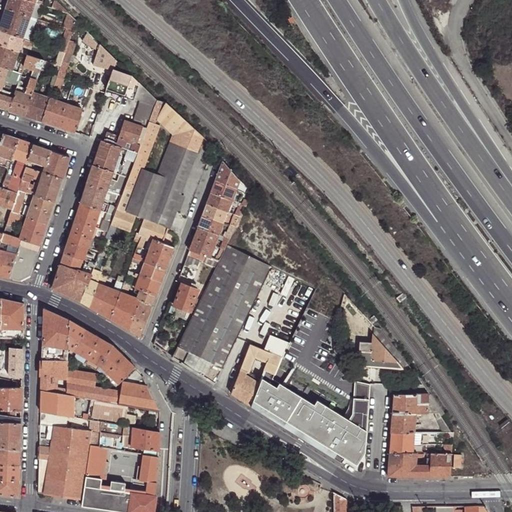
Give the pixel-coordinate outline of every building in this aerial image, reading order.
[(32,9),(35,2),(29,0),(9,0),(6,8),(30,16),(32,9)] [(62,11),(69,14),(55,0),(51,0),(50,4),(50,5),(50,7),(57,10),(62,11)] [(39,12),(42,4),(35,2),(32,9),(39,12)] [(30,18),(30,16),(6,8),(0,27),(0,30),(23,38),(30,18)] [(30,16),(37,19),(39,12),(32,9),(30,16)] [(59,20),(74,25),(76,20),(69,14),(62,11),(59,18),(59,20)] [(26,39),(27,39),(34,19),(30,18),(23,38),(26,39)] [(80,29),(86,30),(76,20),(74,25),(74,27),(80,29)] [(76,42),(80,29),(74,27),(73,31),(65,53),(61,66),(59,73),(54,86),(53,88),(53,89),(59,91),(69,64),(69,62),(72,55),(73,55),(77,43),(76,42)] [(65,53),(73,31),(67,29),(59,51),(65,53)] [(22,41),(23,38),(0,30),(0,46),(18,52),(22,41)] [(93,45),(95,39),(87,31),(83,42),(93,45)] [(26,44),(27,39),(26,39),(25,42),(22,41),(18,52),(22,54),(26,44)] [(113,70),(116,60),(100,44),(93,65),(113,70)] [(17,54),(18,52),(0,46),(0,66),(8,69),(12,70),(17,54)] [(61,66),(65,53),(59,51),(55,64),(61,66)] [(24,66),(27,55),(22,54),(21,56),(19,65),(24,66)] [(42,67),(44,61),(35,58),(27,55),(24,66),(30,68),(34,70),(40,72),(42,67)] [(51,70),(53,64),(44,61),(42,67),(51,70)] [(59,73),(61,66),(55,64),(53,64),(51,70),(59,73)] [(18,84),(22,74),(19,73),(12,70),(8,69),(4,80),(18,84)] [(113,70),(106,89),(124,96),(130,77),(113,70)] [(156,100),(131,76),(130,77),(124,96),(133,98),(133,99),(139,101),(133,121),(146,126),(148,122),(156,100)] [(32,93),(36,81),(30,78),(26,89),(24,94),(31,96),(32,93)] [(14,99),(15,93),(2,89),(0,88),(0,106),(10,110),(14,99)] [(19,92),(16,91),(15,93),(14,99),(10,110),(25,115),(31,96),(24,94),(19,92)] [(50,99),(32,93),(31,96),(25,115),(43,121),(50,99)] [(65,104),(50,99),(43,121),(58,127),(65,104)] [(202,137),(165,103),(156,119),(175,134),(202,137)] [(82,110),(65,104),(58,127),(75,132),(82,110)] [(94,125),(98,114),(92,112),(88,122),(94,125)] [(137,152),(139,145),(137,144),(142,127),(124,120),(118,137),(116,146),(121,147),(126,149),(137,152)] [(90,137),(94,125),(88,122),(84,135),(90,137)] [(160,127),(148,122),(146,126),(145,128),(139,145),(137,152),(135,158),(128,177),(124,185),(123,188),(134,192),(143,170),(160,127)] [(139,145),(145,128),(142,127),(137,144),(139,145)] [(101,141),(116,146),(118,137),(104,132),(101,141)] [(0,155),(11,160),(12,157),(18,139),(3,134),(0,142),(0,155)] [(197,152),(202,137),(175,134),(169,144),(157,176),(147,203),(149,208),(145,218),(168,226),(197,152)] [(209,145),(202,137),(197,152),(205,155),(209,145)] [(18,139),(12,157),(16,159),(19,160),(27,162),(28,159),(33,144),(18,139)] [(101,141),(93,165),(113,172),(121,147),(116,146),(101,141)] [(51,150),(33,144),(28,159),(33,161),(46,166),(51,150)] [(135,158),(137,152),(126,149),(124,155),(125,155),(135,158)] [(44,172),(62,178),(69,157),(51,150),(46,166),(45,169),(44,172)] [(128,177),(135,158),(125,155),(119,174),(128,177)] [(17,192),(18,190),(23,174),(26,166),(27,162),(19,160),(10,186),(9,190),(17,192)] [(222,161),(222,163),(215,181),(236,189),(239,181),(222,161)] [(111,178),(113,172),(93,165),(86,184),(107,191),(111,178)] [(26,166),(23,174),(31,177),(34,169),(33,169),(32,168),(26,166)] [(40,171),(34,169),(31,177),(31,178),(38,180),(41,180),(43,172),(40,171)] [(135,214),(145,218),(149,208),(147,203),(157,176),(143,170),(134,192),(127,213),(135,216),(135,214)] [(54,202),(62,178),(44,172),(43,172),(41,180),(40,184),(36,196),(54,202)] [(25,192),(26,193),(29,183),(31,178),(31,177),(23,174),(18,190),(25,192)] [(117,180),(111,178),(107,191),(112,192),(121,195),(123,188),(124,185),(128,177),(119,174),(117,180)] [(215,181),(211,193),(232,200),(236,189),(215,181)] [(247,190),(239,181),(236,189),(244,192),(246,193),(247,190)] [(34,195),(36,196),(40,184),(37,183),(35,182),(34,185),(29,183),(26,193),(31,194),(34,195)] [(100,210),(107,191),(86,184),(80,203),(100,210)] [(12,209),(17,192),(9,190),(2,188),(0,186),(0,205),(1,205),(6,207),(12,209)] [(134,192),(123,188),(121,195),(118,203),(117,206),(116,209),(127,213),(134,192)] [(18,214),(25,192),(18,190),(17,192),(12,209),(11,212),(18,214)] [(252,195),(247,190),(246,193),(244,192),(238,203),(241,204),(246,206),(252,195)] [(118,203),(121,195),(112,192),(109,200),(118,203)] [(211,193),(206,204),(227,212),(230,204),(232,200),(211,193)] [(50,214),(54,202),(36,196),(34,195),(33,198),(27,217),(47,224),(50,214)] [(95,227),(99,215),(100,210),(80,203),(74,221),(95,227)] [(206,204),(202,216),(223,223),(227,212),(206,204)] [(239,207),(235,215),(240,217),(246,206),(241,204),(239,207)] [(11,212),(12,209),(6,207),(5,210),(0,225),(0,232),(3,233),(7,224),(11,212)] [(112,219),(114,212),(111,211),(105,209),(103,216),(112,219)] [(127,213),(116,209),(114,212),(112,219),(110,223),(116,225),(129,230),(135,216),(127,213)] [(18,214),(11,212),(7,224),(12,226),(16,227),(17,225),(20,215),(18,214)] [(235,215),(230,226),(235,227),(240,217),(235,215)] [(202,216),(198,227),(218,235),(223,223),(202,216)] [(43,235),(47,224),(27,217),(23,227),(43,235)] [(139,234),(141,235),(146,237),(153,240),(162,243),(167,231),(168,226),(145,218),(139,234)] [(91,237),(95,227),(74,221),(71,231),(91,237)] [(116,225),(110,223),(109,226),(108,230),(112,232),(113,232),(116,225)] [(12,226),(7,224),(3,233),(9,235),(12,226)] [(230,226),(225,237),(230,239),(235,227),(230,226)] [(40,245),(43,235),(23,227),(20,239),(22,239),(40,245)] [(198,227),(193,239),(214,246),(218,235),(198,227)] [(112,232),(108,230),(107,231),(106,235),(104,241),(103,242),(107,243),(108,238),(110,239),(112,232)] [(88,248),(91,237),(71,231),(67,242),(88,248)] [(9,235),(3,233),(1,241),(19,246),(20,247),(22,239),(20,239),(9,235)] [(137,246),(142,248),(146,237),(141,235),(137,246)] [(225,237),(219,248),(225,250),(227,246),(230,239),(225,237)] [(38,251),(40,245),(22,239),(20,247),(38,251)] [(193,239),(189,250),(203,255),(205,256),(210,258),(214,246),(193,239)] [(170,259),(174,248),(162,243),(153,240),(149,250),(170,259)] [(0,244),(0,250),(16,255),(19,246),(1,241),(0,244)] [(67,242),(64,253),(83,259),(84,259),(86,253),(88,248),(67,242)] [(35,259),(38,251),(20,247),(19,246),(16,255),(14,262),(23,265),(26,266),(29,257),(35,259)] [(217,268),(173,357),(215,383),(271,267),(227,246),(225,250),(220,262),(217,268)] [(219,248),(214,260),(220,262),(225,250),(219,248)] [(0,276),(9,279),(9,278),(9,277),(14,262),(16,255),(0,250),(0,276)] [(166,270),(170,259),(149,250),(145,262),(166,270)] [(189,250),(188,254),(202,259),(203,255),(189,250)] [(64,253),(60,265),(79,271),(81,266),(83,259),(64,253)] [(86,253),(84,259),(86,260),(90,262),(92,256),(86,253)] [(187,256),(184,265),(196,270),(199,261),(187,256)] [(210,258),(205,256),(203,262),(217,268),(220,262),(214,260),(210,258)] [(28,279),(35,259),(29,257),(26,266),(23,265),(14,262),(9,277),(9,278),(25,282),(28,279)] [(90,262),(86,260),(83,267),(82,272),(91,275),(93,269),(95,263),(91,262),(90,262)] [(161,282),(166,270),(145,262),(140,274),(161,282)] [(52,289),(81,303),(82,299),(89,281),(91,275),(82,272),(79,271),(60,265),(52,289)] [(138,279),(140,274),(128,270),(127,274),(138,279)] [(156,295),(161,282),(140,274),(138,279),(135,288),(141,290),(143,291),(156,295)] [(83,299),(90,302),(96,284),(92,282),(89,281),(82,299),(81,303),(83,299)] [(88,307),(110,319),(120,292),(117,291),(99,285),(96,284),(90,302),(88,307)] [(181,284),(173,305),(190,311),(198,291),(181,284)] [(142,296),(143,291),(141,290),(137,299),(152,305),(154,301),(142,296)] [(154,301),(156,295),(143,291),(142,296),(154,301)] [(140,337),(152,305),(137,299),(120,292),(110,319),(140,337)] [(24,304),(1,299),(0,313),(0,336),(23,338),(23,329),(24,304)] [(43,345),(68,347),(68,346),(69,320),(44,308),(43,345)] [(68,346),(75,350),(85,330),(69,320),(68,346)] [(78,352),(88,358),(99,338),(85,330),(75,350),(78,352)] [(402,368),(373,332),(373,347),(372,367),(402,369),(402,368)] [(299,340),(293,337),(282,358),(281,357),(275,374),(264,370),(260,379),(250,405),(304,439),(310,431),(317,435),(332,410),(332,409),(335,404),(329,400),(338,387),(291,357),(299,340)] [(89,359),(100,366),(112,346),(105,342),(99,338),(88,358),(89,359)] [(275,374),(281,357),(271,353),(250,344),(231,394),(250,405),(260,379),(248,372),(254,356),(267,361),(264,370),(275,374)] [(42,360),(68,359),(68,357),(68,347),(43,345),(42,360)] [(68,357),(71,357),(74,356),(78,352),(75,350),(68,346),(68,347),(68,357)] [(100,366),(107,372),(123,356),(112,346),(100,366)] [(358,366),(372,367),(373,347),(360,346),(358,366)] [(0,372),(22,377),(22,353),(0,348),(0,372)] [(78,352),(74,356),(85,363),(89,359),(88,358),(78,352)] [(119,383),(135,367),(123,356),(107,372),(109,374),(119,383)] [(59,376),(68,377),(68,367),(68,360),(68,359),(42,360),(42,376),(57,376),(59,376)] [(100,366),(97,371),(105,378),(109,374),(107,372),(100,366)] [(110,403),(118,405),(121,391),(94,386),(96,374),(68,367),(68,377),(67,388),(67,395),(74,396),(74,397),(90,400),(110,403)] [(109,374),(105,378),(115,387),(119,383),(109,374)] [(42,376),(41,391),(57,393),(57,386),(57,383),(57,376),(42,376)] [(159,412),(148,387),(122,383),(121,391),(118,405),(122,405),(131,407),(151,410),(159,412)] [(57,393),(67,395),(67,388),(57,386),(57,393)] [(0,410),(9,411),(16,411),(17,388),(0,387),(0,410)] [(74,413),(74,397),(74,396),(67,395),(57,393),(41,391),(41,412),(67,417),(74,418),(74,413)] [(394,394),(393,413),(415,413),(417,394),(394,394)] [(428,399),(428,394),(417,394),(415,413),(438,413),(428,399)] [(109,413),(110,403),(90,400),(88,414),(108,417),(109,413)] [(121,414),(122,405),(118,405),(110,403),(109,413),(121,414)] [(365,456),(368,407),(357,406),(354,455),(365,456)] [(150,415),(151,410),(131,407),(131,411),(150,415)] [(66,422),(67,417),(41,412),(40,425),(50,426),(66,428),(67,423),(66,422)] [(393,413),(391,433),(413,433),(415,413),(393,413)] [(451,432),(440,416),(437,420),(443,432),(451,432)] [(100,433),(102,423),(91,421),(89,432),(100,433)] [(0,422),(0,447),(20,451),(21,423),(0,422)] [(81,425),(67,423),(66,428),(82,431),(83,427),(81,425)] [(116,436),(118,425),(102,423),(100,433),(116,436)] [(40,425),(40,438),(48,439),(50,426),(40,425)] [(99,439),(100,433),(89,432),(82,431),(66,428),(50,426),(48,439),(47,447),(40,447),(39,461),(38,493),(80,499),(88,445),(90,446),(90,447),(98,447),(99,439)] [(159,442),(159,432),(134,428),(132,447),(155,451),(155,456),(159,456),(159,442)] [(390,453),(412,454),(414,436),(413,433),(391,433),(390,453)] [(40,438),(40,447),(47,447),(48,439),(40,438)] [(115,441),(99,439),(98,447),(110,449),(114,450),(114,447),(115,441)] [(0,463),(20,466),(20,451),(0,447),(0,463)] [(90,447),(86,478),(100,480),(101,477),(109,478),(111,464),(108,463),(110,449),(98,447),(90,447)] [(417,457),(417,454),(412,454),(390,453),(388,477),(415,477),(416,466),(417,457)] [(155,456),(143,454),(141,468),(138,468),(136,482),(147,483),(155,485),(157,470),(158,471),(159,456),(155,456)] [(450,477),(451,454),(445,454),(431,454),(430,466),(429,477),(450,477)] [(459,469),(460,455),(452,455),(452,468),(459,469)] [(0,463),(0,478),(19,481),(20,466),(0,463)] [(415,477),(429,477),(430,466),(416,466),(415,477)] [(100,480),(86,478),(84,486),(102,489),(104,481),(109,481),(109,478),(101,477),(100,480)] [(19,481),(0,478),(0,494),(19,497),(19,481)] [(155,485),(147,483),(145,495),(153,497),(155,485)] [(83,500),(81,506),(119,511),(153,511),(156,497),(153,497),(145,495),(102,489),(84,486),(83,500)] [(346,511),(346,499),(335,493),(334,493),(334,511),(346,511)]
